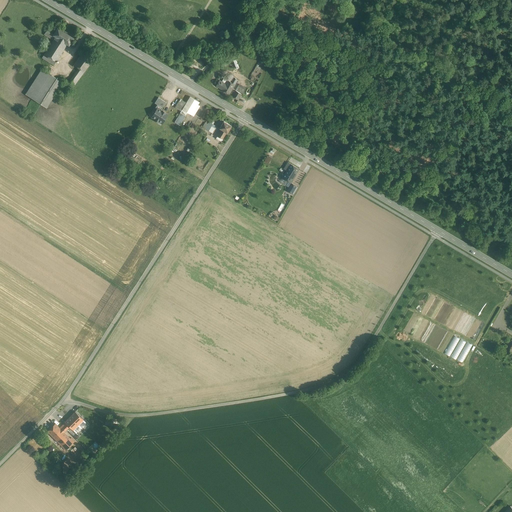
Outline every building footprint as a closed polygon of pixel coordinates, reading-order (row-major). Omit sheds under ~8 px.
[(73,38),(58,29),(54,35),(68,44),(69,45),(73,38)] [(218,33),(222,38),(226,35),(222,29),(218,33)] [(68,44),(54,35),(47,30),(44,35),(53,41),(42,58),(51,64),(54,65),(68,44)] [(95,58),(84,50),(74,65),(79,68),(84,72),(95,58)] [(79,68),(70,81),(75,85),(84,72),(79,68)] [(63,83),(42,69),(26,95),(47,108),(63,83)] [(232,83),(228,80),(225,84),(219,81),(216,86),(222,90),(229,95),(236,82),(235,82),(233,81),(232,83)] [(243,93),(246,87),(239,84),(236,90),(243,93)] [(242,94),(236,91),(232,97),(238,100),(242,94)] [(186,103),(182,110),(183,110),(187,113),(191,115),(197,105),(199,102),(190,97),(186,103)] [(166,103),(158,98),(155,103),(157,105),(163,108),(166,103)] [(186,103),(180,99),(175,108),(182,111),(183,110),(182,110),(186,103)] [(166,113),(162,111),(161,111),(163,108),(157,105),(156,108),(158,109),(152,117),(155,119),(155,120),(158,123),(159,122),(162,124),(168,115),(165,114),(166,113)] [(197,105),(191,115),(194,116),(200,106),(197,105)] [(182,111),(175,123),(180,125),(187,113),(183,110),(182,111)] [(231,126),(224,122),(220,129),(221,130),(226,133),(227,133),(231,126)] [(226,133),(221,130),(217,136),(222,139),(226,133)] [(299,169),(288,163),(284,169),(287,170),(282,178),(290,183),(299,169)] [(296,187),(291,184),(287,191),(292,194),(296,187)] [(88,424),(75,411),(65,422),(70,426),(77,434),(88,424)] [(65,422),(60,428),(63,431),(65,433),(66,431),(65,431),(70,426),(65,422)] [(56,423),(47,432),(55,439),(63,431),(60,428),(56,423)] [(65,433),(63,431),(55,439),(66,450),(75,441),(71,438),(70,438),(65,433)]
